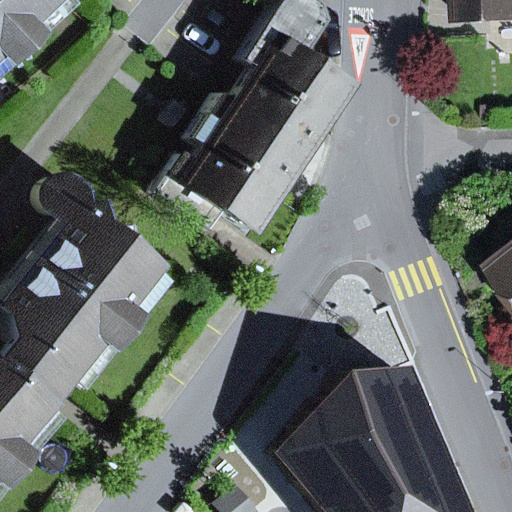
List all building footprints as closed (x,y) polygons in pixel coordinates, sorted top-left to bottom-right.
[(0,0),(0,55),(22,34),(12,24),(36,1),(36,0),(0,0)] [(336,87),(287,55),(309,21),(304,6),(294,0),(271,0),(236,55),(249,63),(239,79),(310,125),(336,87)] [(511,0),(464,0),(465,21),(511,19),(511,0)] [(22,34),(26,38),(50,15),(36,1),(12,24),(22,34)] [(203,103),(287,159),(310,125),(239,79),(223,103),(209,94),(203,103)] [(194,147),(265,194),(287,159),(203,103),(181,138),(194,147)] [(211,211),(241,231),(265,194),(194,147),(185,161),(171,153),(147,192),(197,230),(211,211)] [(0,340),(51,381),(64,365),(85,339),(96,348),(121,317),(109,308),(139,269),(143,272),(146,269),(87,223),(85,205),(71,207),(64,184),(54,179),(43,180),(34,186),(31,201),(38,214),(48,217),(51,232),(0,296),(0,340)] [(121,317),(124,320),(154,281),(143,272),(139,269),(109,308),(121,317)] [(348,511),(364,506),(366,511),(458,511),(388,334),(310,365),(315,377),(277,392),(281,400),(264,407),(270,422),(287,416),(324,511),(348,511)] [(64,365),(79,377),(100,351),(96,348),(85,339),(64,365)] [(43,392),(51,381),(0,340),(0,377),(34,404),(43,392)] [(31,407),(35,410),(38,407),(34,404),(0,377),(0,471),(13,455),(1,446),(22,419),(31,407)] [(13,455),(16,458),(37,431),(22,419),(1,446),(13,455)]
